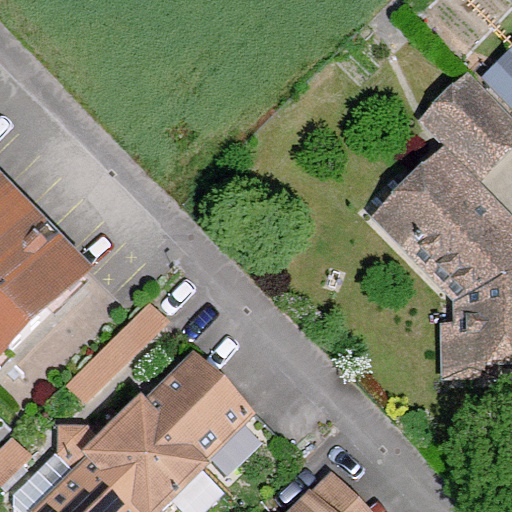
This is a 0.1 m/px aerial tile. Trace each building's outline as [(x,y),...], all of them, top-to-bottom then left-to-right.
[(511,53),(484,82),(511,109),(511,53)] [(479,184),(511,151),(511,123),(467,78),(420,124),(479,184)] [(511,225),(442,155),(373,223),(453,304),(453,373),(511,373),(511,225)] [(0,372),(90,283),(0,193),(0,372)] [(85,406),(167,329),(147,309),(66,386),(85,406)] [(191,361),(143,408),(203,469),(251,422),(191,361)] [(80,459),(84,463),(132,511),(167,511),(207,473),(203,469),(143,408),(138,403),(98,442),(80,459)] [(80,459),(98,442),(87,430),(58,428),(59,456),(75,472),(84,463),(80,459)] [(33,511),(132,511),(84,463),(75,472),(33,511)] [(364,511),(329,476),(292,511),(364,511)]
